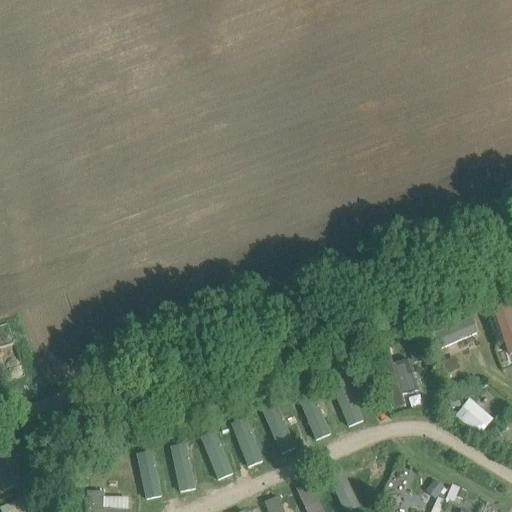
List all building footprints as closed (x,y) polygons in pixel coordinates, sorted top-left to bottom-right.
[(511,351),(511,302),(493,308),(507,353),(511,351)] [(0,368),(18,364),(8,326),(0,328),(0,368)] [(424,352),(416,355),(418,364),(427,362),(424,352)] [(415,394),(413,360),(388,361),(390,409),(403,409),(402,394),(415,394)] [(459,397),(449,400),(452,409),(461,406),(459,397)] [(470,398),(454,416),(478,437),(494,420),(470,398)] [(498,434),(491,440),(497,447),(504,441),(498,434)] [(0,455),(0,490),(26,484),(19,451),(0,455)] [(435,481),(426,490),(436,500),(445,491),(435,481)] [(459,489),(455,498),(461,502),(466,493),(459,489)]
